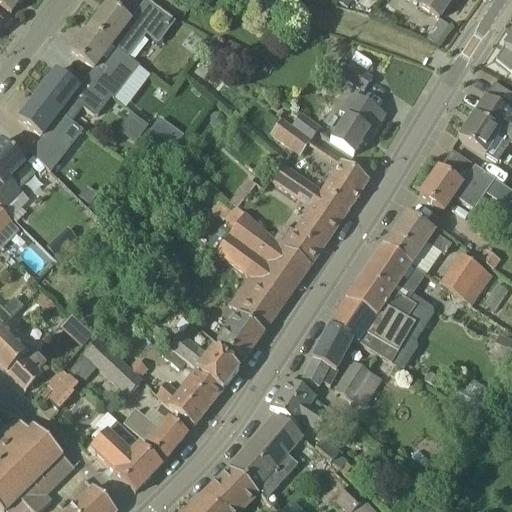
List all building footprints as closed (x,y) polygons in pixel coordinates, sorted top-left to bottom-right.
[(21,0),(0,0),(0,9),(9,17),(21,0)] [(403,0),(438,22),(451,0),(403,0)] [(152,41),(167,20),(145,3),(129,23),(107,6),(88,30),(122,56),(141,32),(152,41)] [(438,22),(432,31),(442,38),(448,29),(438,22)] [(113,101),(138,68),(122,56),(88,30),(69,55),(92,70),(85,80),(113,101)] [(511,38),(502,51),(503,52),(495,61),(511,74),(511,38)] [(363,94),(371,82),(349,67),(340,80),(363,94)] [(78,91),(55,74),(38,96),(60,113),(73,123),(82,110),(92,118),(98,118),(105,108),(103,107),(109,99),(113,102),(113,101),(85,80),(78,91)] [(511,97),(493,86),(485,99),(484,99),(457,141),(496,164),(508,143),(511,145),(511,97)] [(54,168),(63,156),(52,147),(59,137),(48,129),(60,113),(38,96),(17,122),(40,139),(29,155),(50,175),(55,169),(54,168)] [(384,118),(368,107),(356,100),(328,143),(352,159),(368,134),(372,137),(384,118)] [(129,116),(116,134),(134,146),(147,129),(129,116)] [(310,143),(319,130),(300,116),(296,121),(290,130),(310,143)] [(310,143),(290,130),(281,123),(269,138),(298,159),(310,143)] [(173,131),(163,144),(172,151),(182,138),(173,131)] [(0,208),(3,212),(21,194),(10,183),(25,167),(1,144),(0,144),(0,208)] [(347,215),(367,183),(340,166),(320,195),(278,168),(267,184),(308,212),(292,235),(282,228),(272,243),(282,250),(311,267),(347,215)] [(461,188),(436,172),(418,198),(443,214),(453,200),(466,208),(474,214),(494,184),(484,177),(474,170),(461,188)] [(217,200),(210,212),(230,224),(253,186),(244,181),(228,207),(217,200)] [(0,235),(9,227),(12,224),(0,211),(0,235)] [(272,243),(242,217),(232,230),(214,255),(247,279),(240,290),(276,316),(311,267),(282,250),(272,243)] [(383,249),(411,267),(426,246),(444,258),(451,247),(405,217),(383,249)] [(415,326),(407,322),(415,309),(408,304),(426,277),(411,267),(383,249),(330,328),(353,342),(357,345),(391,367),(407,339),(415,326)] [(481,253),(477,263),(493,270),(497,260),(481,253)] [(472,310),(491,281),(482,275),(459,259),(440,287),(472,310)] [(179,275),(171,288),(182,296),(190,283),(179,275)] [(494,311),(506,293),(496,286),(484,305),(494,311)] [(242,365),(263,335),(276,316),(240,290),(227,310),(235,315),(216,343),(241,364),(242,365)] [(0,333),(24,309),(15,301),(2,314),(0,311),(0,333)] [(79,348),(91,336),(70,317),(58,329),(79,348)] [(353,342),(330,328),(328,330),(311,362),(312,363),(301,383),(318,392),(322,386),(329,390),(337,374),(335,373),(353,342)] [(0,333),(0,370),(15,385),(25,395),(40,379),(36,375),(45,366),(28,350),(23,356),(0,333)] [(238,373),(235,370),(241,364),(216,343),(205,358),(179,337),(173,345),(168,341),(162,347),(165,349),(185,366),(195,373),(221,394),(238,373)] [(141,384),(127,371),(128,370),(98,342),(70,373),(84,385),(96,372),(126,400),(141,384)] [(179,374),(185,366),(165,349),(158,358),(179,374)] [(137,362),(127,371),(138,382),(147,372),(137,362)] [(332,394),(352,406),(371,377),(352,364),(332,394)] [(193,430),(221,394),(195,373),(178,394),(165,384),(154,397),(167,409),(193,430)] [(47,404),(57,413),(73,396),(71,394),(77,388),(62,374),(48,389),(55,396),(47,404)] [(287,383),(269,411),(297,425),(298,423),(315,435),(326,418),(309,407),(313,399),(287,383)] [(157,431),(134,413),(122,428),(165,463),(187,437),(166,420),(157,431)] [(273,419),(228,472),(258,498),(264,504),(296,467),(288,460),(302,442),(273,419)] [(27,434),(16,423),(0,438),(0,474),(38,435),(32,429),(27,434)] [(135,496),(160,470),(116,428),(90,454),(135,496)] [(29,511),(41,511),(51,502),(47,497),(73,472),(38,435),(0,474),(0,483),(25,507),(29,511)] [(315,452),(340,471),(345,466),(346,464),(337,457),(338,455),(322,442),(315,452)] [(189,511),(246,511),(258,498),(228,472),(189,511)] [(0,510),(1,511),(19,511),(25,507),(0,483),(0,510)] [(341,511),(354,511),(364,503),(349,489),(334,504),(341,511)] [(112,511),(92,490),(69,511),(112,511)] [(372,511),(364,503),(354,511),(372,511)]
